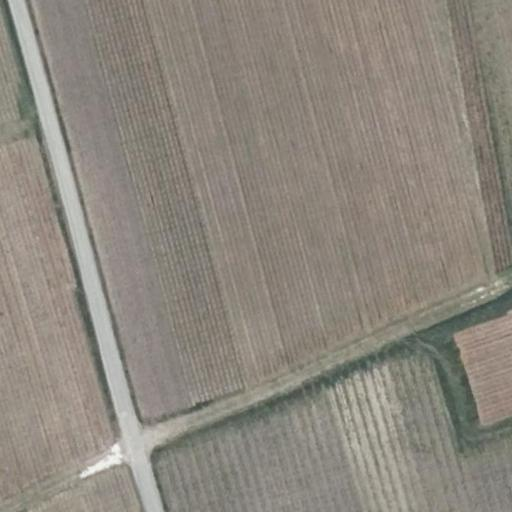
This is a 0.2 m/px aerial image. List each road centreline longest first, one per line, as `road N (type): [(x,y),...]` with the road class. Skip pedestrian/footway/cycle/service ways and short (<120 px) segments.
road 1 (track): [(0,511),(145,440),(511,296)]
road 2 (track): [(165,511),(22,0)]
road 3 (track): [(437,326),(476,444),(511,432)]
